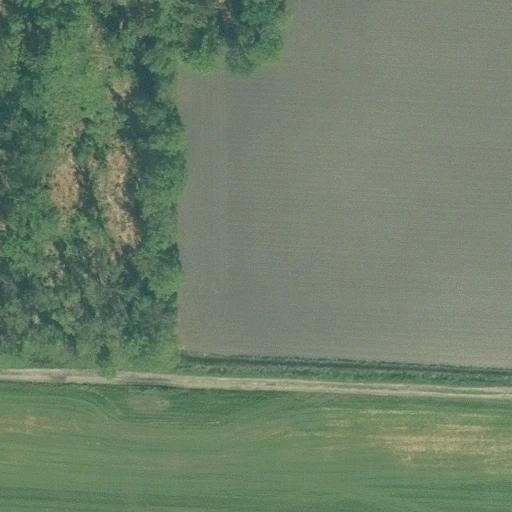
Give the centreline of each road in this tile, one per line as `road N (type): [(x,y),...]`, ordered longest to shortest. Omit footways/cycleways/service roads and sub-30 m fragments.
road 1 (track): [(0,370),(511,391)]
road 2 (track): [(139,49),(0,43)]
